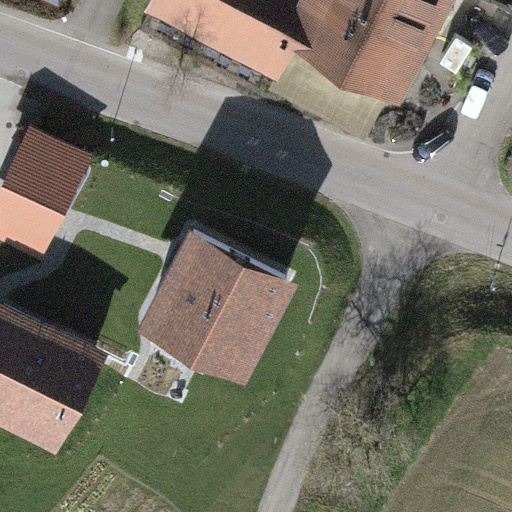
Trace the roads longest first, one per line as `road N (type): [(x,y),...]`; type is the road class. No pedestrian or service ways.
road 1 (unclassified): [(0,41),(433,201)]
road 2 (track): [(433,201),(337,374),(279,511)]
road 3 (residential): [(433,201),(511,80)]
